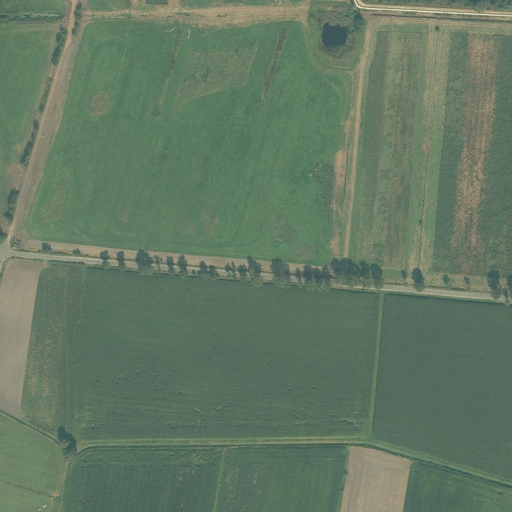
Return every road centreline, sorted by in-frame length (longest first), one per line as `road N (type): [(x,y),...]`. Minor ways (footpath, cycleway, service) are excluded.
road 1 (unclassified): [(511,297),(6,249)]
road 2 (track): [(6,249),(74,0)]
road 3 (track): [(357,0),(511,13)]
